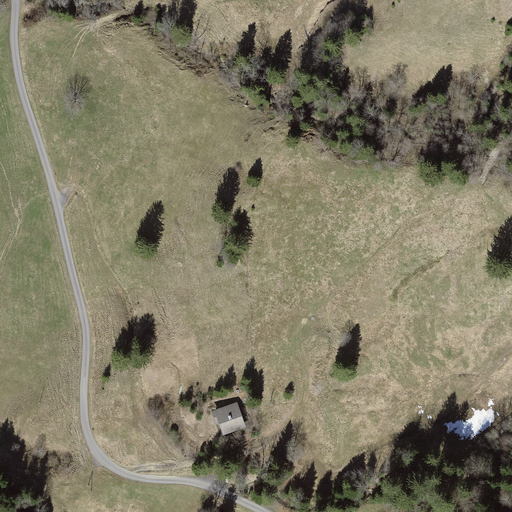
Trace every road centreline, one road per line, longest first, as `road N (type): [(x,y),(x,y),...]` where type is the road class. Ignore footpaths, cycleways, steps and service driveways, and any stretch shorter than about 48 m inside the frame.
road 1 (unclassified): [(15,0),(19,68),(83,313),(83,409),(92,437),(107,460),(130,472),(193,479),(264,511)]
road 2 (track): [(130,472),(242,455),(286,431)]
